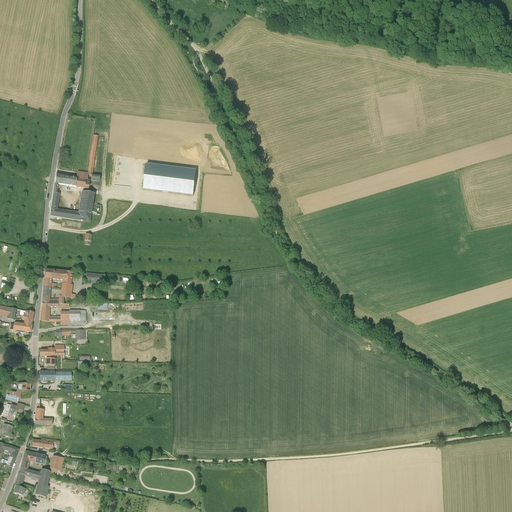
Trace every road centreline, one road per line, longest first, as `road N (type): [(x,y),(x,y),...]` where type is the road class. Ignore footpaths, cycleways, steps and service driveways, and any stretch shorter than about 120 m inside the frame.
road 1 (track): [(150,0),(194,46),(272,226),(319,294),(511,425)]
road 2 (track): [(56,454),(115,461),(327,456),(511,429)]
road 3 (tertiary): [(34,344),(50,182),(76,78),(79,0)]
